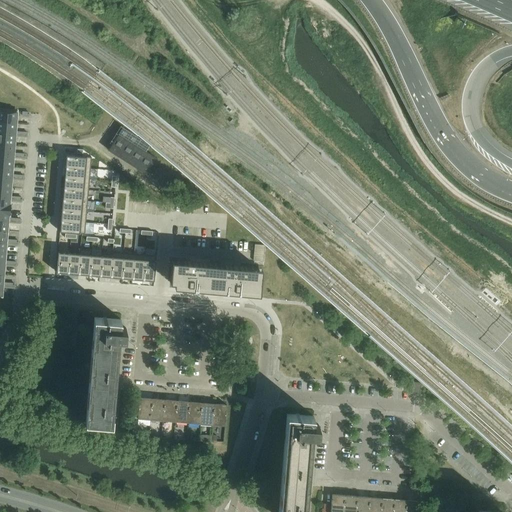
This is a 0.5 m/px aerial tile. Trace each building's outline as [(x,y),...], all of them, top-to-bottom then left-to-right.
[(18,112),(0,110),(0,121),(17,123),(18,112)] [(0,132),(16,134),(16,132),(17,123),(0,121),(0,132)] [(118,135),(108,150),(109,150),(115,154),(116,155),(117,155),(120,156),(119,157),(121,158),(124,159),(124,160),(126,161),(129,162),(128,163),(131,164),(133,165),(133,166),(135,167),(138,168),(140,170),(142,171),(145,173),(147,174),(148,174),(157,159),(146,152),(150,146),(150,145),(144,141),(122,127),(118,135)] [(0,132),(0,143),(15,145),(16,136),(16,134),(0,132)] [(0,143),(0,154),(14,155),(14,153),(15,145),(0,143)] [(14,155),(0,154),(0,165),(13,166),(14,157),(14,155)] [(66,155),(65,166),(89,168),(90,157),(66,155)] [(0,175),(12,177),(12,175),(13,166),(0,165),(0,175)] [(65,166),(64,177),(88,179),(89,168),(65,166)] [(0,186),(11,188),(12,179),(12,177),(0,175),(0,186)] [(196,183),(218,197),(223,189),(201,175),(196,183)] [(64,177),(63,188),(87,190),(88,179),(64,177)] [(0,197),(10,199),(11,197),(11,188),(0,186),(0,197)] [(63,188),(63,198),(86,200),(87,190),(63,188)] [(0,197),(0,208),(11,210),(11,203),(10,203),(10,201),(10,199),(0,197)] [(63,198),(62,209),(85,211),(86,200),(63,198)] [(0,219),(9,220),(9,218),(9,216),(10,216),(11,210),(0,208),(0,219)] [(62,209),(61,220),(84,222),(85,211),(62,209)] [(0,219),(0,230),(8,231),(8,222),(9,220),(0,219)] [(61,220),(60,231),(83,233),(84,222),(61,220)] [(58,249),(56,272),(68,273),(70,250),(58,249)] [(70,250),(68,273),(78,274),(80,250),(70,250)] [(80,250),(78,274),(89,275),(91,251),(80,250)] [(91,251),(89,275),(100,276),(102,252),(91,251)] [(102,252),(100,276),(111,277),(113,253),(102,252)] [(113,253),(111,277),(122,278),(124,254),(113,253)] [(343,286),(306,253),(292,268),(329,302),(343,286)] [(124,254),(122,278),(132,278),(134,255),(124,254)] [(134,255),(132,278),(143,279),(145,256),(134,255)] [(145,256),(143,279),(155,280),(157,257),(145,256)] [(172,260),(170,282),(175,282),(174,287),(191,288),(191,284),(260,290),(262,271),(258,270),(258,267),(172,260)] [(126,328),(121,328),(120,328),(121,320),(95,317),(86,421),(112,423),(119,337),(125,338),(126,328)] [(411,393),(420,394),(421,382),(418,382),(412,381),(411,393)] [(138,419),(150,420),(152,399),(139,398),(139,402),(138,405),(139,405),(138,419)] [(150,420),(163,421),(164,400),(152,399),(150,420)] [(177,401),(164,400),(163,421),(175,422),(177,401)] [(189,402),(177,401),(175,422),(187,423),(189,402)] [(189,402),(187,423),(200,424),(201,403),(189,402)] [(200,424),(212,425),(214,404),(201,403),(200,424)] [(214,404),(212,425),(225,426),(227,405),(214,404)] [(319,425),(313,424),(312,424),(313,416),(287,414),(278,511),(304,511),(311,434),(317,434),(317,435),(318,434),(319,425)] [(330,511),(343,511),(344,495),(332,494),(331,499),(331,502),(330,511)] [(355,511),(357,496),(344,495),(343,511),(355,511)] [(355,511),(368,511),(369,497),(357,496),(355,511)] [(368,511),(380,511),(381,498),(369,497),(368,511)] [(381,498),(380,511),(392,511),(394,499),(381,498)] [(392,511),(405,511),(406,500),(394,499),(392,511)] [(406,500),(405,511),(417,511),(419,501),(406,500)]
